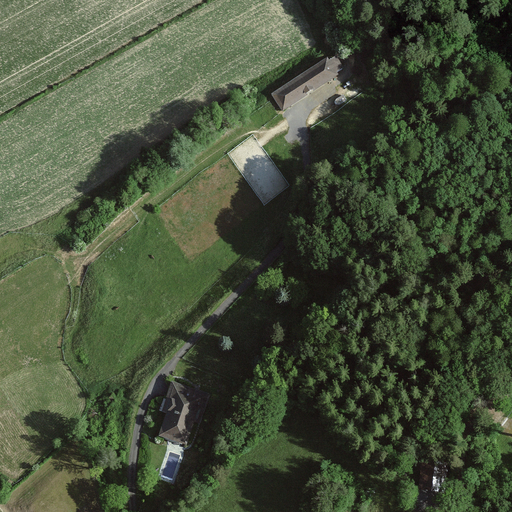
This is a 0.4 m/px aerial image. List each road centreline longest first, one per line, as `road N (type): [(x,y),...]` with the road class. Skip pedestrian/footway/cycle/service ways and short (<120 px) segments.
road 1 (track): [(342,79),(300,116),(307,175),(293,231),(171,362),(142,408),(133,511)]
road 2 (track): [(457,511),(471,420),(511,390)]
